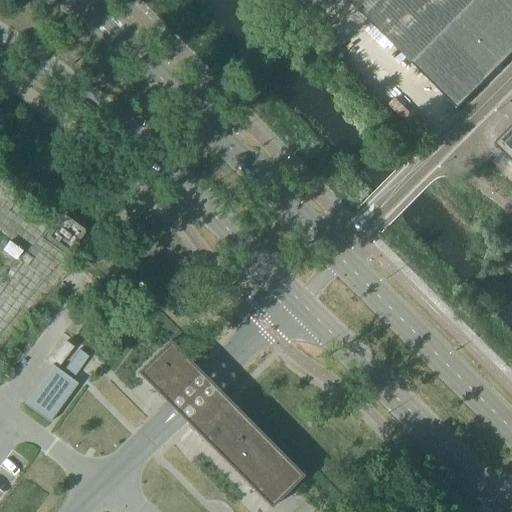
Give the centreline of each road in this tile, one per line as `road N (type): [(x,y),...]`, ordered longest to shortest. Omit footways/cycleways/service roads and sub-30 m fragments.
road 1 (primary): [(0,41),(135,140),(291,299)]
road 2 (primary): [(340,252),(79,0)]
road 3 (primary): [(291,299),(504,511)]
road 4 (primary): [(511,426),(340,252)]
